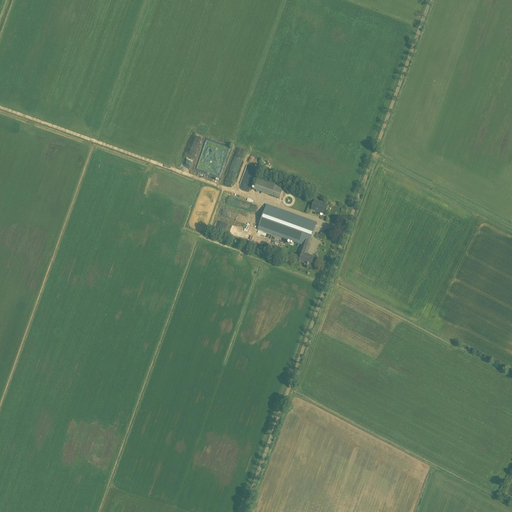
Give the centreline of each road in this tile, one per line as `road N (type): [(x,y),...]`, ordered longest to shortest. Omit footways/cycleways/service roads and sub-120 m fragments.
road 1 (unclassified): [(244,511),(432,0)]
road 2 (track): [(375,156),(511,226)]
